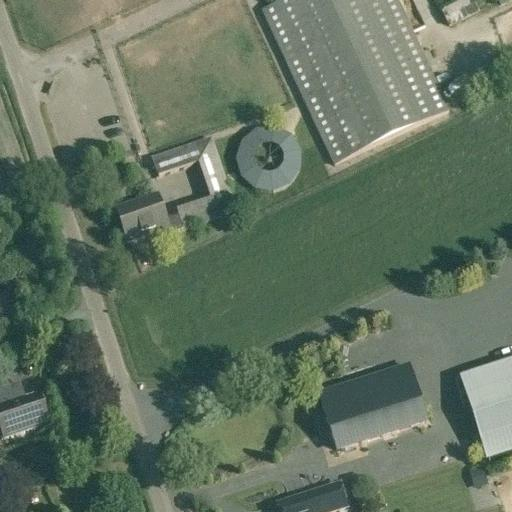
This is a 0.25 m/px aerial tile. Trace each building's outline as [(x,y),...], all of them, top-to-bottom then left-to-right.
[(292,0),(264,13),(335,167),(450,113),(396,0),(292,0)] [(472,0),(466,0),(441,13),(449,30),(480,15),(472,0)] [(511,0),(496,0),(501,9),(511,3),(511,0)] [(200,166),(212,200),(218,220),(237,214),(213,140),(153,160),(160,179),(200,166)] [(159,197),(117,211),(128,245),(169,231),(171,236),(199,226),(193,206),(179,210),(182,217),(167,222),(159,197)] [(511,363),(463,380),(491,466),(511,459),(511,363)] [(409,368),(320,396),(338,452),(427,423),(409,368)] [(0,391),(0,426),(5,441),(50,426),(40,396),(30,399),(25,383),(0,391)] [(482,469),(474,471),(478,482),(485,480),(482,469)] [(310,496),(315,511),(337,511),(348,509),(341,486),(310,496)]
